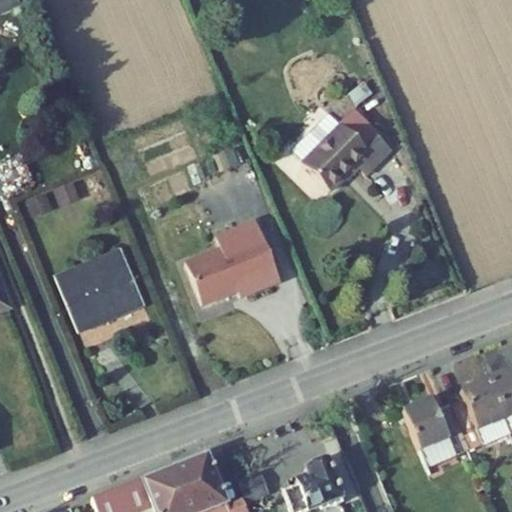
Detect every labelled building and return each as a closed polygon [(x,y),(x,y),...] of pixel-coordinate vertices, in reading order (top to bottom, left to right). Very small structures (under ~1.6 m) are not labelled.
[(4,0),(0,0),(0,32),(16,25),(4,0)] [(287,181),(325,219),(352,193),(363,203),(375,191),(388,179),(363,154),(351,166),(327,143),(287,181)] [(217,271),(182,286),(199,327),(235,313),(237,320),(277,304),(253,243),(213,258),(217,271)] [(114,253),(50,279),(74,336),(139,310),(114,253)] [(0,313),(9,310),(0,287),(0,313)] [(504,442),(511,438),(511,382),(511,383),(507,375),(480,386),(497,426),(504,442)] [(442,412),(454,443),(461,458),(474,452),(475,455),(504,442),(497,426),(480,386),(451,398),(455,407),(442,412)] [(426,408),(398,419),(420,475),(461,458),(454,443),(442,412),(430,417),(426,408)] [(218,511),(199,463),(164,477),(178,511),(218,511)] [(295,493),(277,500),(282,511),(333,511),(338,511),(321,468),(300,477),(302,483),(293,487),(295,493)] [(178,511),(164,477),(90,504),(92,511),(178,511)] [(230,490),(239,511),(261,503),(253,482),(230,490)]
